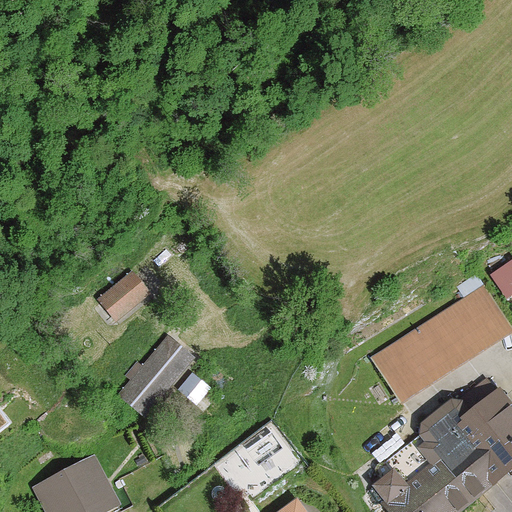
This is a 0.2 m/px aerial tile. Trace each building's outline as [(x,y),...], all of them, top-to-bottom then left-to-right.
[(132,274),(98,301),(108,313),(115,321),(148,294),(141,285),(132,274)] [(484,288),(371,359),(398,402),(511,331),(484,288)] [(129,383),(116,399),(143,421),(192,363),(174,347),(166,341),(141,370),(138,368),(136,366),(125,380),(129,383)] [(193,374),(180,388),(197,404),(210,389),(193,374)] [(364,481),(389,511),(453,511),(511,465),(511,407),(488,378),(462,399),(456,392),(417,423),(424,433),(364,481)] [(125,475),(157,459),(147,439),(112,457),(125,475)] [(125,475),(112,457),(94,466),(116,511),(130,504),(117,479),(125,475)] [(41,492),(51,511),(113,511),(116,511),(94,466),(41,492)] [(306,511),(295,496),(273,511),(306,511)]
